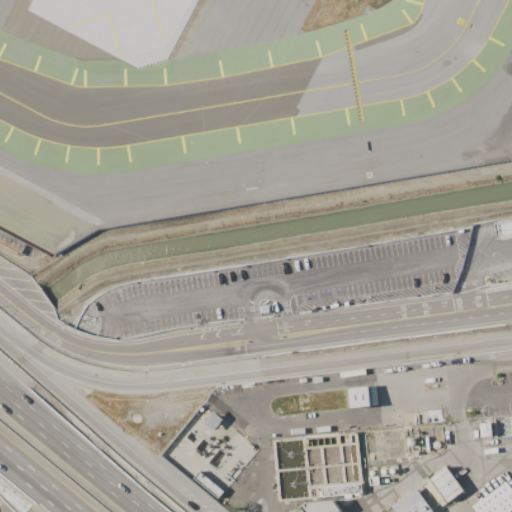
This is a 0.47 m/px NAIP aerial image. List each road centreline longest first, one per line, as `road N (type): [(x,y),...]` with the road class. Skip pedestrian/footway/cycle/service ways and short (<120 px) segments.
road 1 (motorway): [(511,342),(129,389)]
road 2 (motorway): [(198,511),(0,340)]
road 3 (tertiary): [(0,294),(84,348),(136,354),(198,346)]
road 4 (motorway): [(146,511),(0,390)]
road 5 (motorway): [(129,389),(73,376),(0,331)]
